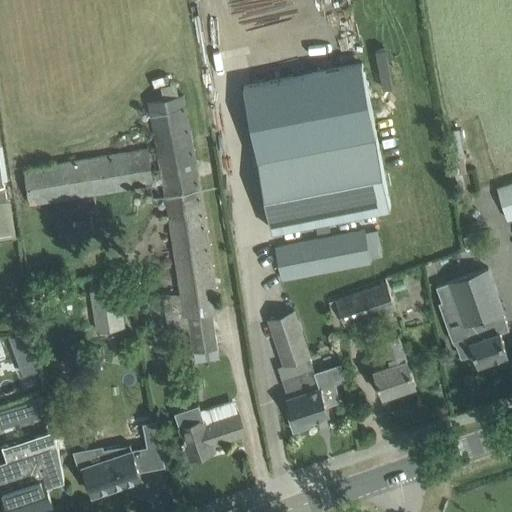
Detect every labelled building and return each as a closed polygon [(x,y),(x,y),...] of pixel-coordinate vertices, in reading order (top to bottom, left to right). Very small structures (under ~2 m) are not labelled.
[(363,61),(244,84),(259,158),(377,135),(363,61)] [(123,152),(25,167),(31,203),(149,184),(163,182),(166,197),(181,291),(182,299),(166,302),(170,331),(189,328),(187,315),(212,311),(220,309),(201,191),(184,94),(179,95),(163,98),(149,101),(162,172),(153,173),(149,148),(143,148),(123,152)] [(453,174),(468,171),(460,127),(445,130),(453,174)] [(391,205),(377,135),(259,158),(273,229),(391,205)] [(509,220),(511,218),(511,180),(497,185),(509,220)] [(0,235),(18,233),(13,199),(0,200),(0,235)] [(94,227),(92,218),(77,221),(79,231),(94,227)] [(365,227),(276,245),(283,279),(372,261),(371,257),(366,232),(365,227)] [(508,353),(506,348),(501,332),(510,329),(488,267),(437,285),(442,300),(439,301),(448,326),(447,327),(448,330),(450,330),(453,339),(469,334),(479,363),(508,353)] [(26,273),(15,275),(19,294),(29,292),(26,273)] [(337,298),(329,301),(335,328),(396,307),(387,281),(337,298)] [(98,331),(125,326),(119,285),(91,290),(98,331)] [(285,364),(311,354),(296,309),(270,318),(285,364)] [(10,335),(16,351),(38,347),(35,331),(10,335)] [(406,356),(399,334),(385,339),(392,360),(375,367),(378,375),(385,394),(417,384),(407,355),(406,356)] [(283,379),(293,410),(289,411),(295,429),(314,423),(313,418),(330,412),(327,404),(339,399),(336,381),(320,386),(314,368),(283,379)] [(200,403),(176,411),(181,426),(185,439),(191,458),(207,452),(205,446),(214,443),(246,433),(240,414),(240,413),(239,413),(235,400),(202,411),(200,403)] [(40,450),(8,460),(0,462),(0,482),(2,490),(5,499),(9,511),(28,511),(34,510),(36,510),(35,507),(40,506),(42,511),(54,507),(48,488),(47,486),(64,480),(55,429),(35,435),(40,450)] [(160,432),(147,434),(149,445),(162,442),(160,432)] [(100,459),(85,464),(84,464),(87,474),(94,493),(142,476),(136,457),(133,448),(132,448),(130,444),(105,449),(106,457),(100,459)]
